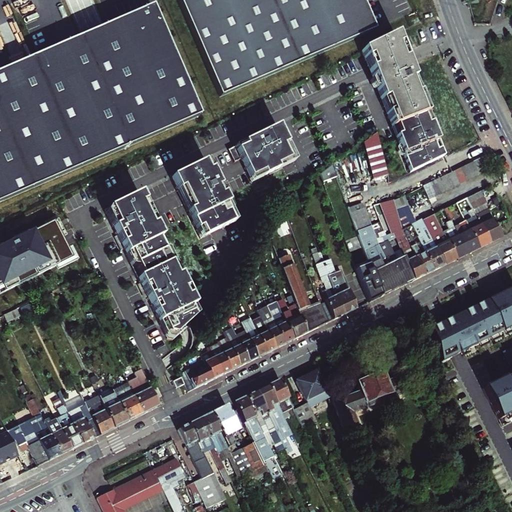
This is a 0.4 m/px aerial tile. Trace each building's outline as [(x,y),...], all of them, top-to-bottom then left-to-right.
[(178,0),(219,96),(373,30),(360,0),(178,0)] [(387,43),(354,59),(412,177),(447,160),(387,43)] [(413,60),(415,72),(434,69),(432,57),(413,60)] [(443,73),(428,78),(439,108),(454,102),(443,73)] [(277,129),(227,152),(244,186),(293,164),(277,129)] [(390,179),(380,137),(367,146),(376,182),(390,179)] [(485,162),(478,165),(484,178),(491,174),(485,162)] [(207,164),(172,179),(200,240),(235,223),(207,164)] [(478,165),(473,168),(479,180),(484,178),(478,165)] [(479,180),(473,168),(467,171),(473,183),(479,180)] [(473,183),(467,171),(461,174),(467,186),(473,183)] [(461,174),(455,177),(461,189),(467,186),(461,174)] [(455,177),(449,180),(455,192),(461,189),(455,177)] [(455,192),(449,180),(442,183),(448,195),(455,192)] [(442,183),(437,186),(442,198),(448,195),(442,183)] [(442,198),(437,186),(431,189),(437,201),(442,198)] [(431,189),(426,191),(431,204),(437,201),(431,189)] [(468,200),(472,208),(483,203),(478,194),(468,200)] [(139,196),(105,213),(163,334),(169,336),(187,324),(184,320),(198,316),(139,196)] [(413,220),(407,196),(396,202),(404,232),(412,228),(417,225),(415,219),(413,220)] [(396,202),(387,204),(401,245),(408,241),(404,232),(396,202)] [(413,283),(405,258),(396,262),(389,243),(381,245),(377,233),(374,234),(364,203),(349,208),(370,266),(381,298),(413,283)] [(472,208),(476,218),(487,213),(483,203),(472,208)] [(279,215),(277,218),(283,233),(290,230),(283,211),(279,215)] [(495,229),(487,213),(476,218),(489,246),(500,240),(495,229)] [(456,262),(447,244),(434,217),(422,222),(444,268),(451,265),(456,262)] [(475,230),(469,233),(478,251),(489,246),(476,218),(471,221),(475,230)] [(412,228),(425,256),(433,273),(444,268),(422,222),(417,225),(412,228)] [(478,251),(469,233),(464,235),(460,227),(454,230),(467,257),(478,251)] [(467,257),(454,230),(448,232),(453,241),(447,244),(456,262),(467,257)] [(417,247),(412,250),(424,277),(433,273),(425,256),(422,257),(417,247)] [(325,249),(319,252),(344,319),(356,313),(344,281),(338,283),(325,249)] [(404,254),(405,258),(413,283),(424,277),(412,250),(404,254)] [(258,252),(249,272),(254,283),(263,264),(258,252)] [(328,309),(322,312),(327,327),(344,319),(319,252),(312,254),(328,296),(323,297),(328,309)] [(327,327),(322,312),(319,305),(309,308),(289,254),(277,259),(295,305),(307,337),(327,327)] [(381,298),(370,266),(357,271),(369,304),(379,299),(381,298)] [(0,317),(8,316),(17,311),(35,303),(48,296),(53,294),(47,280),(3,302),(0,292),(0,317)] [(244,284),(238,295),(242,302),(251,298),(249,295),(244,284)] [(511,291),(511,290),(429,328),(437,369),(511,331),(511,291)] [(48,296),(35,303),(38,309),(52,303),(48,296)] [(274,298),(277,305),(294,343),(307,337),(295,305),(286,309),(280,296),(274,298)] [(35,303),(17,311),(20,318),(38,309),(35,303)] [(277,305),(267,310),(269,313),(274,325),(275,328),(284,348),(294,343),(277,305)] [(8,316),(5,317),(8,324),(20,318),(17,311),(8,316)] [(269,313),(259,317),(261,321),(264,327),(267,335),(276,352),(284,348),(275,328),(274,325),(269,313)] [(237,315),(232,317),(239,331),(234,333),(236,336),(238,339),(239,342),(238,343),(239,346),(249,366),(258,361),(250,343),(244,331),(241,324),(237,315)] [(226,316),(219,326),(221,329),(228,320),(228,319),(226,316)] [(228,319),(228,320),(234,333),(239,331),(232,317),(228,319)] [(250,320),(241,324),(244,331),(250,343),(258,361),(267,356),(252,325),(250,321),(250,320)] [(252,325),(267,356),(276,352),(267,335),(264,327),(261,321),(252,325)] [(236,336),(226,340),(228,344),(238,339),(236,336)] [(238,339),(228,344),(228,345),(230,350),(231,353),(239,370),(249,366),(239,346),(238,343),(239,342),(238,339)] [(228,345),(219,349),(220,349),(222,354),(230,350),(228,345)] [(213,359),(214,361),(222,378),(231,374),(222,354),(220,349),(210,353),(213,359)] [(230,350),(222,354),(231,374),(239,370),(231,353),(230,350)] [(210,353),(210,352),(207,353),(209,356),(202,358),(205,365),(207,370),(213,383),(222,378),(214,361),(213,359),(210,353)] [(205,365),(179,378),(188,394),(194,392),(213,383),(207,370),(205,365)] [(303,404),(297,408),(305,425),(312,422),(304,405),(306,404),(305,400),(324,391),(314,371),(292,382),(303,404)] [(343,393),(329,398),(341,430),(355,425),(351,413),(367,407),(366,404),(378,399),(379,403),(403,394),(397,378),(384,382),(381,373),(379,374),(378,371),(369,374),(370,377),(354,383),(358,392),(344,397),(343,393)] [(136,381),(127,385),(134,398),(142,416),(157,409),(140,373),(134,376),(136,381)] [(511,376),(477,393),(495,430),(511,421),(511,376)] [(273,404),(278,414),(290,408),(276,380),(264,386),(273,404)] [(134,398),(127,385),(112,392),(117,402),(119,406),(127,424),(142,416),(134,398)] [(253,392),(271,428),(277,425),(268,407),(273,404),(264,386),(253,392)] [(266,431),(271,428),(253,392),(241,397),(251,415),(257,413),(266,431)] [(112,393),(99,399),(101,404),(103,409),(105,413),(114,431),(127,424),(119,406),(117,402),(112,393)] [(28,450),(38,469),(60,458),(50,438),(40,417),(30,396),(25,399),(28,404),(26,405),(33,420),(18,428),(28,450)] [(84,405),(80,396),(73,400),(78,409),(67,415),(82,447),(93,441),(84,421),(85,421),(80,410),(85,408),(84,405)] [(233,401),(229,403),(240,424),(252,418),(251,415),(241,397),(233,401)] [(84,405),(85,408),(87,411),(101,404),(99,399),(98,399),(84,405)] [(60,400),(47,406),(55,421),(70,453),(82,447),(67,415),(66,414),(64,408),(60,400)] [(261,466),(249,442),(245,444),(243,441),(235,444),(237,449),(232,451),(229,445),(232,443),(228,434),(236,430),(224,406),(208,413),(233,463),(239,476),(261,466)] [(295,430),(305,425),(297,408),(287,413),(295,430)] [(114,431),(105,413),(91,419),(100,438),(114,431)] [(196,419),(209,445),(212,451),(217,462),(222,460),(225,466),(233,463),(208,413),(196,419)] [(198,450),(209,445),(196,419),(185,425),(198,450)] [(48,421),(43,423),(50,438),(60,458),(70,453),(55,421),(50,424),(48,421)] [(185,425),(174,430),(198,479),(192,482),(194,487),(197,493),(204,508),(222,499),(209,474),(198,450),(185,425)] [(6,434),(11,446),(16,443),(21,453),(28,450),(18,428),(6,434)] [(354,465),(358,477),(381,468),(377,457),(354,465)] [(119,511),(118,510),(158,491),(155,486),(180,474),(172,458),(99,493),(91,497),(98,511),(119,511)] [(222,476),(219,469),(214,459),(207,462),(216,479),(222,476)] [(155,486),(158,491),(183,480),(180,474),(155,486)] [(191,482),(185,485),(192,502),(198,499),(191,482)] [(118,510),(119,511),(138,511),(162,501),(158,491),(118,510)] [(174,511),(170,502),(164,504),(167,511),(174,511)]
